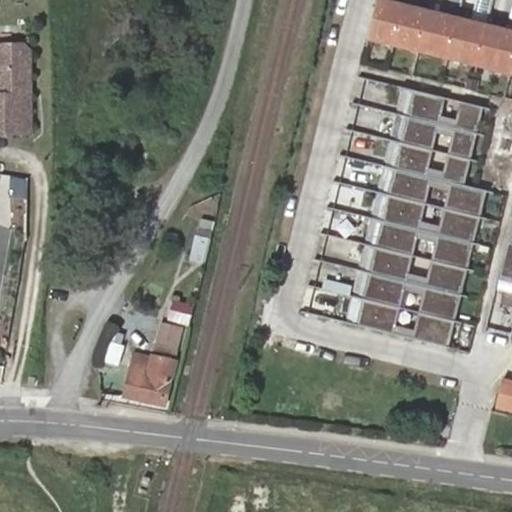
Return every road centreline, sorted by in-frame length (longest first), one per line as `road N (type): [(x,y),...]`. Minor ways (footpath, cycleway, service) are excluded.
road 1 (residential): [(490,371),(300,323),(294,315),(367,0)]
road 2 (unclassified): [(64,423),(90,347),(199,167),(247,0)]
road 3 (unclassified): [(64,423),(456,472)]
